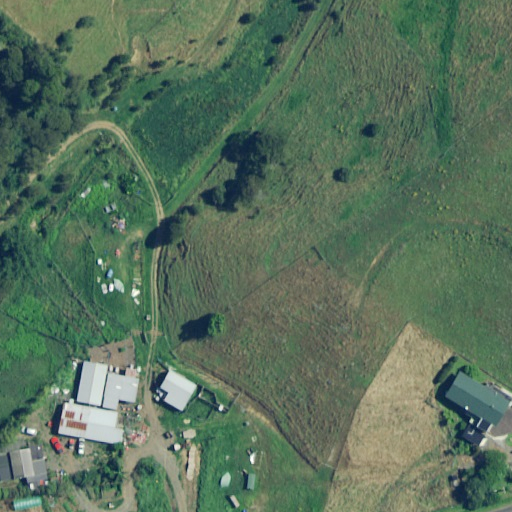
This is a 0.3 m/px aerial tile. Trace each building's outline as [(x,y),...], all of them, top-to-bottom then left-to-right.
[(105,366),(82,362),(75,401),(99,405),(105,366)] [(124,377),(107,374),(102,408),(115,410),(117,399),(133,402),(136,379),(134,379),(135,369),(125,368),(124,377)] [(69,371),(61,370),(58,385),(67,386),(69,371)] [(195,385),(168,370),(159,387),(167,392),(163,401),(181,411),(195,385)] [(507,403),(459,372),(444,396),(472,414),(467,422),(487,435),(507,403)] [(117,413),(62,404),(57,433),(118,444),(121,430),(114,429),(117,413)] [(0,481),(46,472),(44,460),(29,463),(27,449),(0,454),(0,481)]
